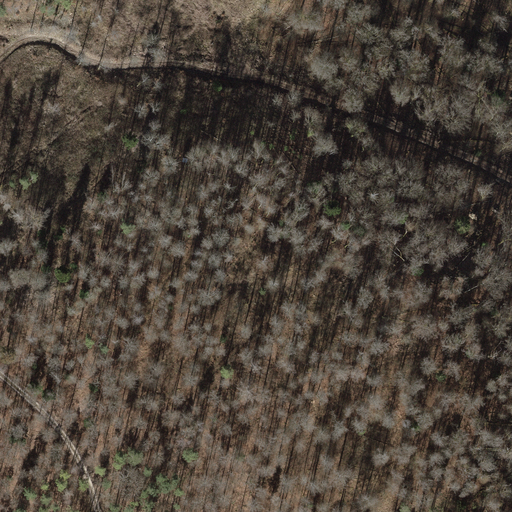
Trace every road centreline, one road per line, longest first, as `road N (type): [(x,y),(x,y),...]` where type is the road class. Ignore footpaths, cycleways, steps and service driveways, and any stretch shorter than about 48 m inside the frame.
road 1 (track): [(511,181),(435,140),(258,79),(111,64),(53,40),(27,38),(0,57)]
road 2 (track): [(0,372),(73,452),(93,511)]
